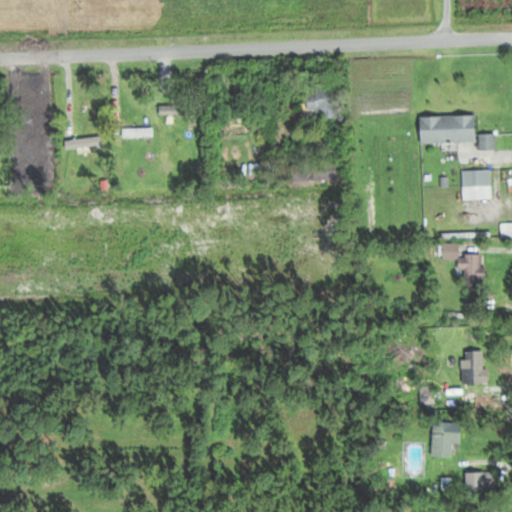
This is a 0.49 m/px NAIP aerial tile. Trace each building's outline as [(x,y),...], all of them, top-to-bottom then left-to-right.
[(341,117),(341,89),(307,89),(307,117),(341,117)] [(201,105),(158,105),(158,116),(201,116),(201,105)] [(421,117),(421,143),(476,143),(476,117),(421,117)] [(122,137),(152,137),(152,128),(122,128),(122,137)] [(494,150),(494,135),(479,135),(479,150),(494,150)] [(249,177),(268,177),(268,164),(249,164),(249,177)] [(104,168),(63,168),(63,177),(104,177),(104,168)] [(461,170),(461,200),(491,200),(491,170),(461,170)] [(503,235),(511,234),(511,224),(503,225),(503,235)] [(483,254),(460,253),(460,244),(442,244),(442,260),(461,260),(461,292),(482,293),(483,254)] [(464,351),(464,384),(485,384),(485,351),(464,351)] [(461,444),(461,421),(433,421),(432,458),(452,458),(452,444),(461,444)] [(493,473),(466,473),(466,493),(493,493),(493,473)]
